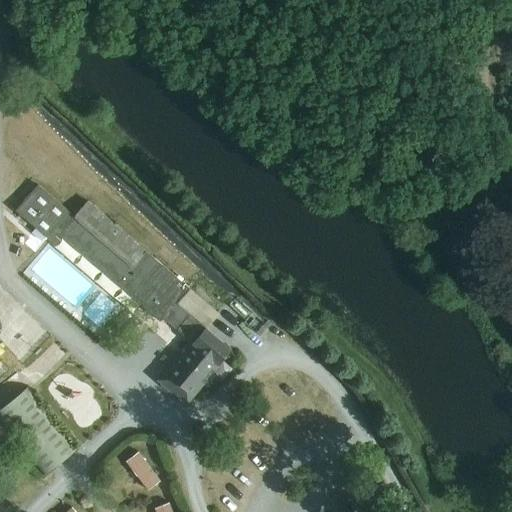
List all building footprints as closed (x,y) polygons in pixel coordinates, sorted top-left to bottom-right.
[(175,301),(187,286),(87,200),(73,216),(37,185),(15,210),(50,240),(56,233),(159,321),(162,317),(189,340),(155,379),(171,393),(172,392),(186,404),(218,366),(217,364),(230,349),(206,328),(175,301)] [(175,301),(206,328),(219,313),(187,286),(175,301)] [(27,387),(0,408),(0,422),(42,476),(77,449),(27,387)] [(137,451),(125,461),(148,490),(160,480),(137,451)] [(172,511),(168,502),(154,508),(155,511),(172,511)]
